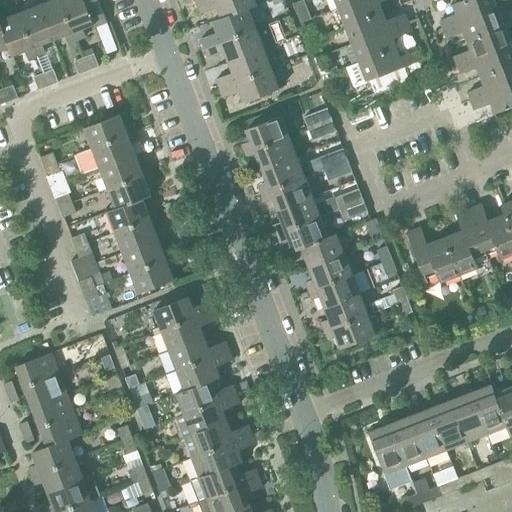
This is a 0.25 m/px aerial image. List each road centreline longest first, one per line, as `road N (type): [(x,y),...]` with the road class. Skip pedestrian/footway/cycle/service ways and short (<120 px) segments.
road 1 (residential): [(304,417),(166,59)]
road 2 (residential): [(304,417),(511,340)]
road 3 (residential): [(25,149),(12,116),(166,59)]
road 4 (residential): [(79,317),(25,149)]
road 5 (residential): [(473,169),(382,206),(358,143)]
road 6 (residential): [(473,169),(448,108),(358,143)]
